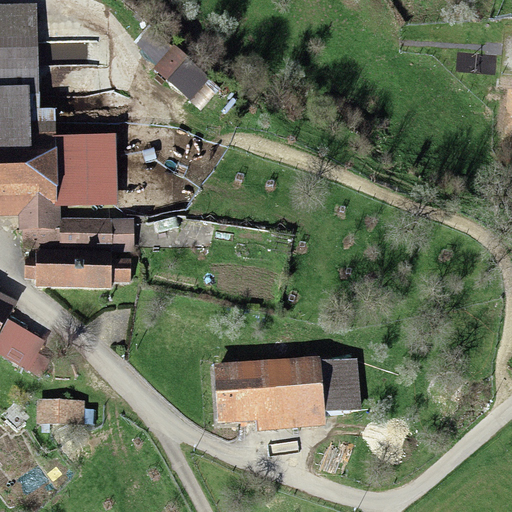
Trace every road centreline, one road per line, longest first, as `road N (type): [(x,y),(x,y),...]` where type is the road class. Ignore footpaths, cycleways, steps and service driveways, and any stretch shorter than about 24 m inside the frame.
road 1 (residential): [(385,508),(261,468),(175,428),(70,325),(0,272)]
road 2 (residential): [(385,508),(511,404)]
